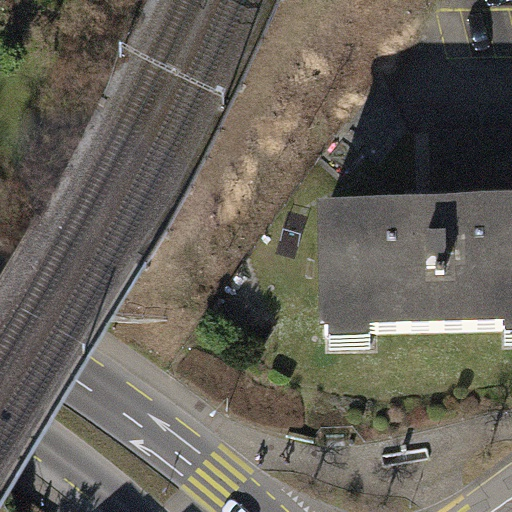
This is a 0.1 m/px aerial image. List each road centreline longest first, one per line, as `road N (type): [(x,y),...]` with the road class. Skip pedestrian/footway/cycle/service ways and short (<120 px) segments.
road 1 (secondary): [(251,511),(217,478),(64,368),(0,332)]
road 2 (secondary): [(0,404),(138,511)]
